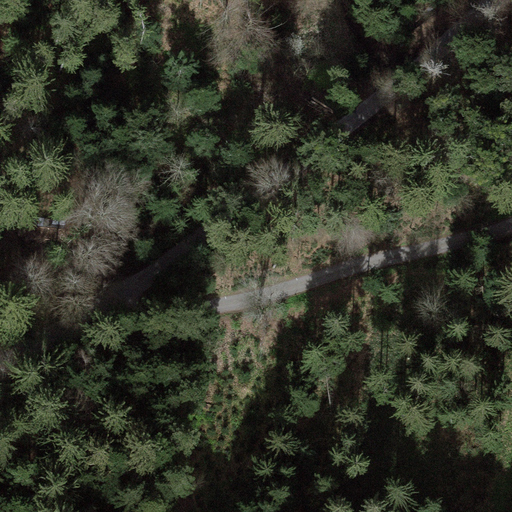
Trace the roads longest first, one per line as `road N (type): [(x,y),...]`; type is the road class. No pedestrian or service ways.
road 1 (residential): [(141,279),(497,0)]
road 2 (unclassified): [(511,213),(141,279)]
road 3 (residential): [(0,348),(141,279)]
